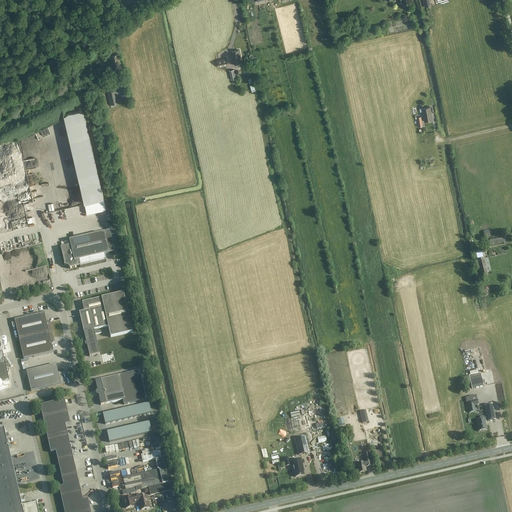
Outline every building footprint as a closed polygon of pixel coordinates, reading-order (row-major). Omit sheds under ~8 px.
[(242,63),(239,50),(231,52),(234,65),(242,63)] [(122,69),(118,54),(110,56),(114,70),(122,69)] [(216,61),(218,68),(228,65),(227,58),(216,61)] [(116,104),(114,95),(112,86),(106,87),(110,105),(116,104)] [(430,107),(421,108),(424,122),(432,120),(430,107)] [(100,202),(83,112),(63,116),(80,206),(100,202)] [(422,170),(433,167),(432,163),(431,163),(431,162),(430,163),(429,161),(424,163),(425,165),(421,166),(422,170)] [(70,246),(61,248),(65,265),(64,266),(65,266),(65,265),(70,268),(70,269),(71,269),(81,266),(79,261),(109,254),(104,232),(69,240),(70,246)] [(489,238),(490,246),(505,243),(503,236),(489,238)] [(480,272),(481,277),(487,275),(485,266),(486,266),(484,258),(476,260),(478,269),(479,272),(480,272)] [(96,330),(108,327),(111,338),(133,333),(124,293),(82,303),(84,311),(79,313),(80,318),(80,319),(80,321),(81,322),(86,343),(85,343),(85,344),(85,345),(85,346),(86,346),(87,346),(89,357),(100,354),(94,330),(95,332),(95,335),(101,333),(101,330),(97,331),(96,330)] [(28,361),(28,359),(53,353),(51,343),(54,342),(52,332),(53,332),(52,332),(50,322),(46,323),(44,313),(14,320),(24,360),(21,360),(21,363),(28,361)] [(0,343),(0,385),(9,384),(0,343)] [(56,365),(26,372),(31,391),(65,384),(65,383),(64,383),(62,374),(58,374),(56,365)] [(139,371),(120,375),(101,380),(95,381),(97,391),(96,393),(96,395),(98,396),(99,395),(101,405),(106,404),(123,400),(124,405),(146,399),(139,371)] [(472,377),(472,380),(470,381),(472,389),(483,386),(482,378),(480,379),(479,376),(472,377)] [(65,400),(40,405),(51,453),(56,451),(64,486),(59,487),(64,511),(90,511),(88,499),(83,500),(65,425),(70,424),(65,400)] [(468,402),(469,410),(470,413),(475,412),(475,409),(474,405),(478,404),(478,400),(468,402)] [(149,404),(103,415),(105,425),(151,414),(149,404)] [(477,421),(479,431),(486,430),(485,422),(487,421),(487,422),(496,420),(493,404),(484,406),(486,417),(484,417),(482,416),(480,416),(479,418),(480,420),(477,421)] [(149,423),(107,433),(109,443),(151,433),(149,423)] [(37,511),(35,504),(22,507),(4,429),(0,429),(0,511),(37,511)] [(295,439),(299,455),(309,453),(305,437),(295,439)] [(125,490),(133,488),(140,486),(141,489),(149,488),(150,495),(170,491),(163,459),(162,459),(160,451),(155,452),(141,455),(143,462),(157,459),(157,460),(156,460),(158,470),(123,478),(125,490)] [(366,467),(371,466),(369,453),(363,454),(364,461),(364,462),(356,464),(358,473),(366,472),(366,467)] [(304,472),(301,459),(291,461),(294,473),(294,472),(295,477),(304,475),(303,472),(304,472)] [(134,507),(133,504),(139,502),(141,510),(146,509),(146,510),(147,510),(149,510),(149,509),(150,508),(147,496),(142,497),(142,494),(123,498),(126,509),(134,507)]
